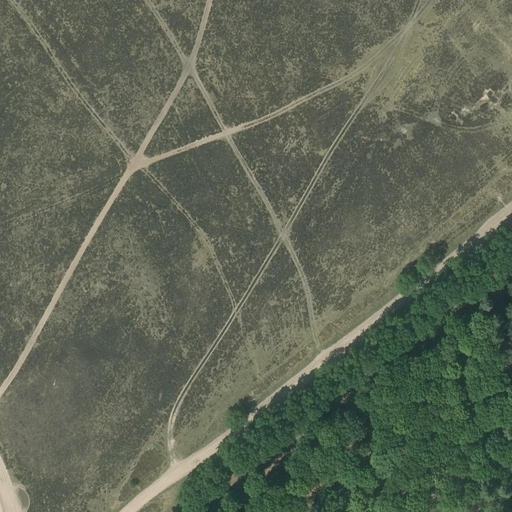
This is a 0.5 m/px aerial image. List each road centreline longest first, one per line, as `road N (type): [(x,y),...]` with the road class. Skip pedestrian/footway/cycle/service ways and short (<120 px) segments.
road 1 (track): [(429,0),(172,409),(167,436),(180,470)]
road 2 (track): [(511,213),(129,511)]
road 3 (track): [(418,0),(410,24),(332,86),(255,123),(133,161)]
road 4 (track): [(133,161),(0,392)]
road 5 (track): [(133,161),(9,0)]
road 6 (track): [(209,0),(180,83),(133,161)]
road 7 (track): [(357,511),(395,487),(511,504)]
